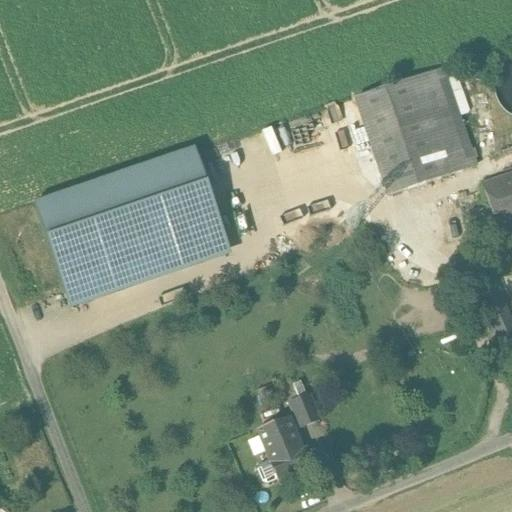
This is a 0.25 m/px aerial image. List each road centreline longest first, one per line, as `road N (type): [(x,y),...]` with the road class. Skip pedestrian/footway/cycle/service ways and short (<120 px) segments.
road 1 (unclassified): [(85,511),(0,291)]
road 2 (residential): [(338,511),(511,441)]
